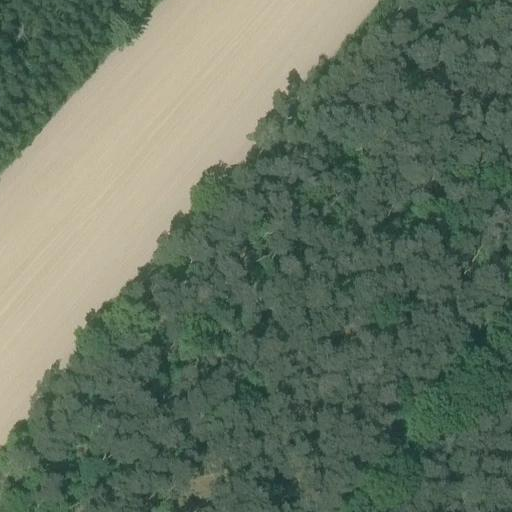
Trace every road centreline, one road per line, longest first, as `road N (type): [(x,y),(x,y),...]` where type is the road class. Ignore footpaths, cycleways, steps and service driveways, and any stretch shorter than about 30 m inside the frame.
road 1 (track): [(368,0),(0,433),(0,179),(163,0)]
road 2 (track): [(511,294),(341,511)]
